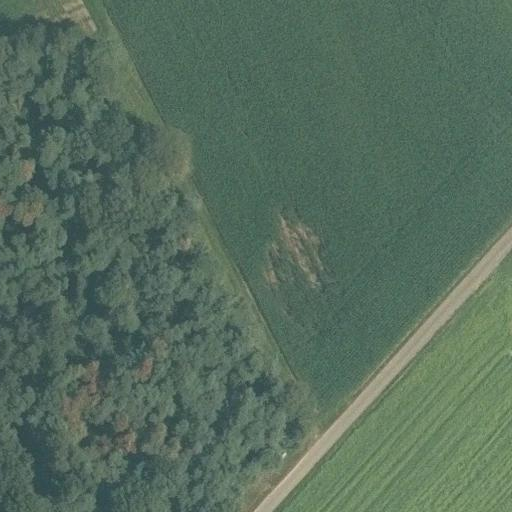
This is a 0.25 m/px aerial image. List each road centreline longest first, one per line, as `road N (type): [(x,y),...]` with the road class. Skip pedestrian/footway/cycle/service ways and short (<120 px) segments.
road 1 (track): [(317,453),(79,31)]
road 2 (unclassified): [(511,235),(263,511)]
